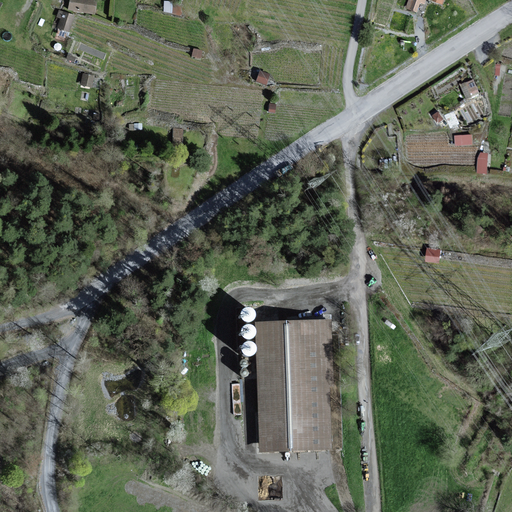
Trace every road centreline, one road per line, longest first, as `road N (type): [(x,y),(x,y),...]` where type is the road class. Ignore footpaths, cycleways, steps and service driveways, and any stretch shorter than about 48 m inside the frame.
road 1 (residential): [(350,117),(373,511)]
road 2 (residential): [(102,291),(350,117)]
road 3 (track): [(102,291),(77,336),(55,410),(46,463),(53,511)]
road 4 (residential): [(357,112),(511,11)]
